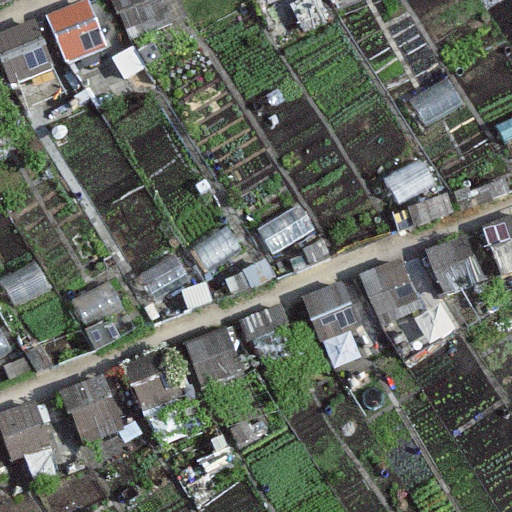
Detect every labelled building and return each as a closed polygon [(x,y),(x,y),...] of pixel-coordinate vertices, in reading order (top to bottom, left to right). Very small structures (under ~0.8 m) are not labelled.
[(14,0),(0,0),(0,8),(15,2),(14,0)] [(163,0),(115,0),(131,39),(173,22),(163,0)] [(91,7),(49,24),(68,68),(109,51),(91,7)] [(36,27),(0,42),(0,58),(12,89),(54,72),(36,27)] [(447,80),(410,102),(425,127),(462,106),(447,80)] [(511,121),(497,128),(506,147),(511,143),(511,121)] [(420,160),(382,182),(397,207),(435,185),(420,160)] [(209,190),(171,212),(186,237),(223,216),(209,190)] [(297,210),(260,232),(275,257),(312,235),(297,210)] [(511,221),(481,234),(499,278),(511,272),(511,221)] [(463,241),(421,258),(439,302),(481,285),(463,241)] [(175,257),(137,277),(150,303),(189,283),(175,257)] [(36,263),(0,281),(0,286),(11,309),(50,289),(36,263)] [(400,263),(358,280),(376,324),(418,307),(400,263)] [(109,284),(71,304),(84,330),(122,310),(109,284)] [(342,288),(301,305),(319,350),(361,333),(342,288)] [(280,311),(239,328),(257,372),(299,355),(280,311)] [(225,332),(183,349),(201,393),(243,376),(225,332)] [(0,334),(0,357),(10,352),(0,334)] [(165,353),(124,370),(142,414),(184,397),(165,353)] [(103,380),(61,397),(80,442),(121,425),(103,380)] [(34,406),(0,420),(0,442),(11,468),(52,451),(34,406)]
